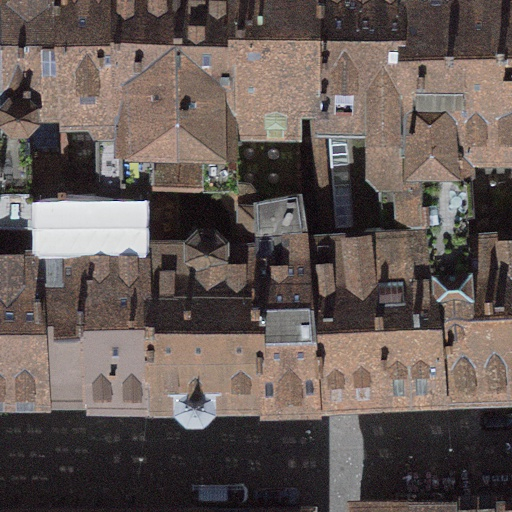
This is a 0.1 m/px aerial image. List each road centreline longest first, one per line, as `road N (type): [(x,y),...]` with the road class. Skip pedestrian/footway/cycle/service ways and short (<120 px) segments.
road 1 (residential): [(0,457),(330,453)]
road 2 (residential): [(330,453),(511,449)]
